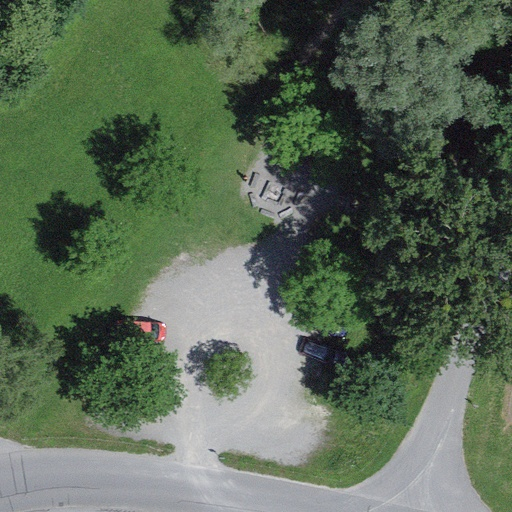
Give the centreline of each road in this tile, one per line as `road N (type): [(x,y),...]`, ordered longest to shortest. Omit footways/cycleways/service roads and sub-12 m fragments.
road 1 (tertiary): [(358,511),(90,477),(0,488)]
road 2 (unclassified): [(415,511),(480,313),(511,246)]
